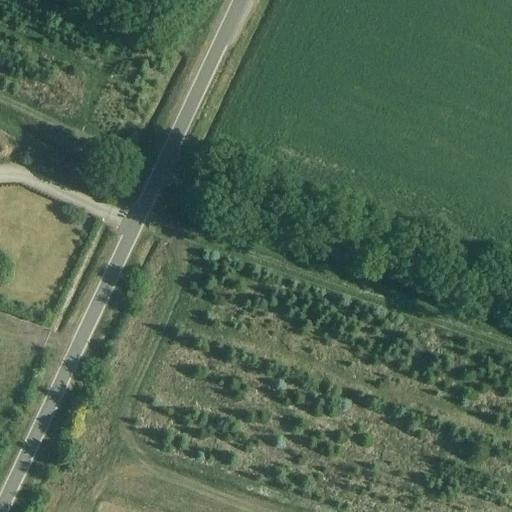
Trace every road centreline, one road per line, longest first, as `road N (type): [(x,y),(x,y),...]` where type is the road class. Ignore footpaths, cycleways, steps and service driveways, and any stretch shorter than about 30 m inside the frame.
road 1 (unclassified): [(0,501),(237,0)]
road 2 (track): [(159,172),(511,294)]
